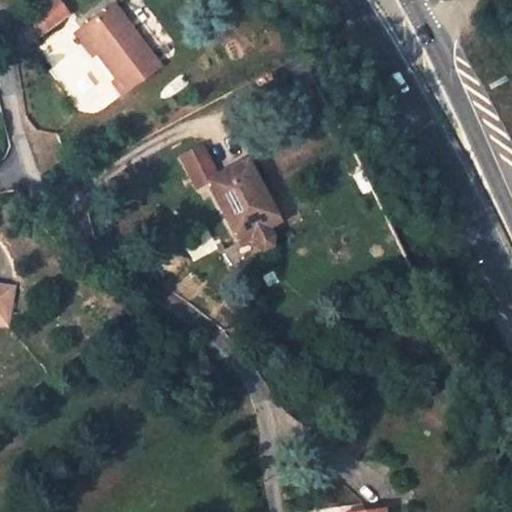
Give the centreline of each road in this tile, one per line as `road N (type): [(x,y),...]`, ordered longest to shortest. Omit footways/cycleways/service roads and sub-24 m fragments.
road 1 (residential): [(273,511),(258,399),(205,326),(86,247),(46,201),(16,141),(0,59)]
road 2 (primary): [(369,0),(511,263)]
road 3 (primary): [(511,188),(400,0)]
